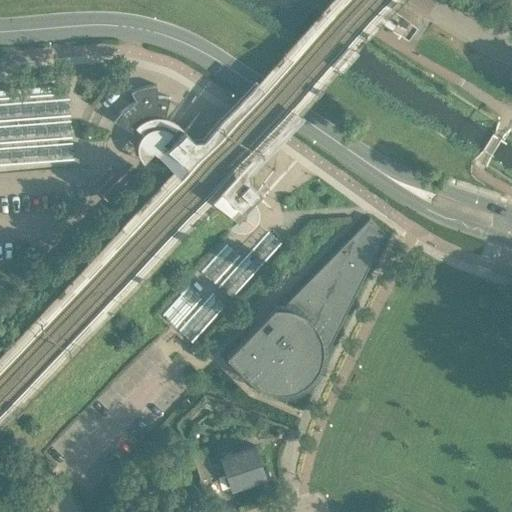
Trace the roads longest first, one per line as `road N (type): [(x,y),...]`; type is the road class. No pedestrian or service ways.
road 1 (tertiary): [(376,169),(177,41),(94,25),(0,31)]
road 2 (tertiary): [(376,169),(432,211),(511,240)]
road 3 (tertiary): [(511,212),(376,169)]
